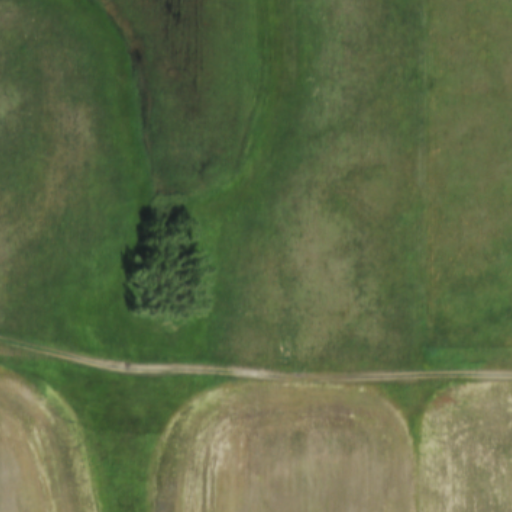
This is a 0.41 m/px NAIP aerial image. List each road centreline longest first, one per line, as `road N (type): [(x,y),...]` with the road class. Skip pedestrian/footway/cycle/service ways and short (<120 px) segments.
road 1 (track): [(511,387),(75,366),(0,348)]
road 2 (track): [(424,0),(436,305),(426,511)]
